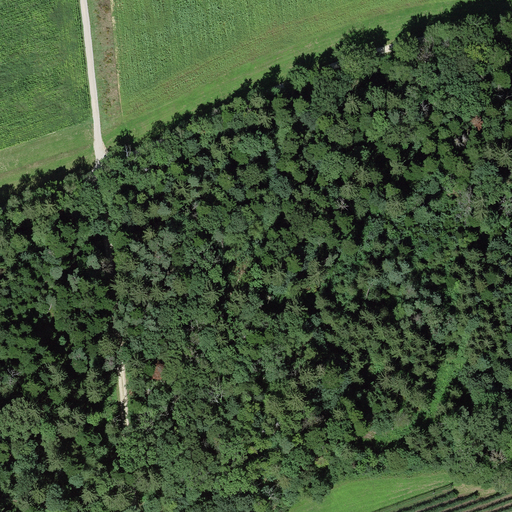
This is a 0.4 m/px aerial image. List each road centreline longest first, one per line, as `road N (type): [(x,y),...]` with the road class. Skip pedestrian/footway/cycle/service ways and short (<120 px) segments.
road 1 (track): [(131,511),(100,171),(365,54),(511,26)]
road 2 (track): [(0,212),(100,171),(81,0)]
